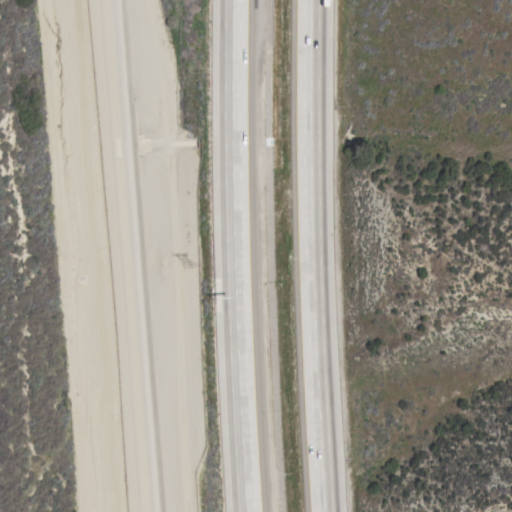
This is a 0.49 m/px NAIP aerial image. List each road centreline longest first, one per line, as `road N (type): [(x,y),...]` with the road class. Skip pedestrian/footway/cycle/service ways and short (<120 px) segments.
road 1 (motorway): [(230,0),(246,511)]
road 2 (motorway): [(326,511),(311,0)]
